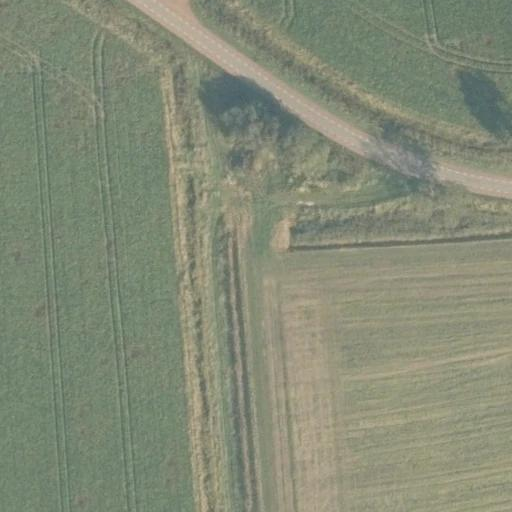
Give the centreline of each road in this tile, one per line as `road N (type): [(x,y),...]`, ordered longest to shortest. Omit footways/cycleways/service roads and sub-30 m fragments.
road 1 (tertiary): [(511,188),(459,179),(353,139),(140,0)]
road 2 (track): [(459,179),(371,202),(249,208),(223,195),(211,174),(189,31)]
road 3 (track): [(228,511),(207,227),(223,195)]
